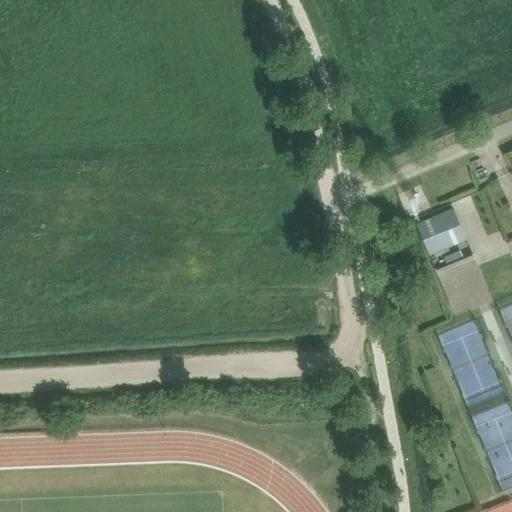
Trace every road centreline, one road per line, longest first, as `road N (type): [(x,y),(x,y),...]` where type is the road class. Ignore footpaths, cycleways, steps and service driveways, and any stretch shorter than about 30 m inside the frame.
road 1 (track): [(378,359),(0,383)]
road 2 (track): [(360,361),(302,67),(270,0)]
